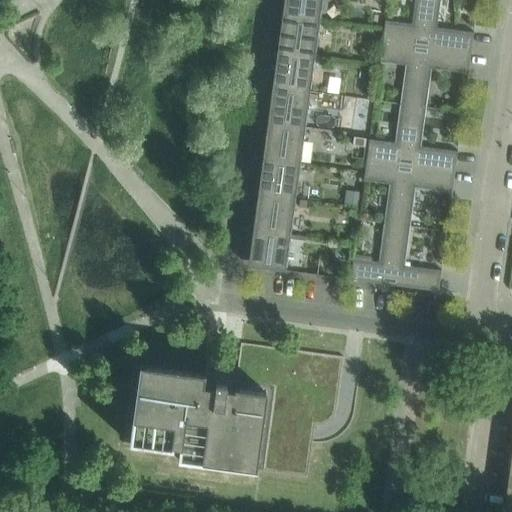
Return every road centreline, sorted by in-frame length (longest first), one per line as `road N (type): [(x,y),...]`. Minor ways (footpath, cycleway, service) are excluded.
road 1 (residential): [(268,0),(226,299),(477,332)]
road 2 (residential): [(477,332),(511,80)]
road 3 (residential): [(468,511),(492,334)]
